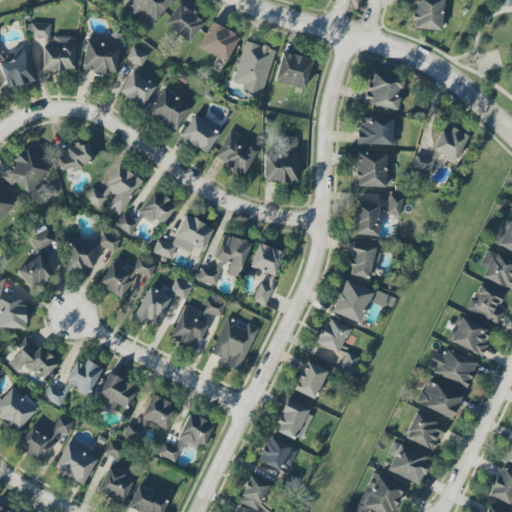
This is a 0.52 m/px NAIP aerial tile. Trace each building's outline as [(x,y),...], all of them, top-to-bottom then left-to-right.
[(147,28),(171,2),(169,0),(129,0),(124,6),(147,28)] [(413,0),(411,28),(440,31),(443,0),(413,0)] [(163,24),(189,43),(204,22),(179,3),(163,24)] [(42,71),(73,72),(74,37),(50,36),(50,24),(29,23),(29,38),(43,38),(42,71)] [(227,61),(238,34),(209,24),(199,51),(227,61)] [(114,75),(120,40),(105,38),(104,43),(85,40),(81,70),(114,75)] [(232,82),(242,85),(240,91),(260,97),(274,50),(244,41),(232,82)] [(34,81),(22,46),(9,51),(9,58),(3,60),(0,60),(0,80),(0,89),(8,87),(18,86),(34,81)] [(125,59),(140,66),(147,54),(131,46),(125,59)] [(273,82),(304,90),(312,60),(280,52),(273,82)] [(155,86),(131,71),(118,92),(142,106),(155,86)] [(396,111),(403,81),(371,73),(364,103),(396,111)] [(181,93),(177,99),(163,88),(146,111),(173,131),(194,103),(181,93)] [(221,129),(195,112),(179,136),(205,153),(221,129)] [(358,144),(394,145),(394,119),(359,118),(358,144)] [(242,175),(257,151),(241,142),(243,138),(228,129),(211,158),(242,175)] [(449,133),(440,130),(432,152),(457,161),(467,135),(450,129),(449,133)] [(297,137),(279,137),(278,157),(263,157),(263,183),(296,184),(297,137)] [(54,152),(61,172),(93,162),(87,142),(54,152)] [(0,175),(10,186),(14,182),(27,194),(48,171),(25,149),(0,175)] [(390,187),(390,177),(385,176),(386,154),(356,154),(355,186),(390,187)] [(433,159),(415,154),(411,168),(430,172),(433,159)] [(119,216),(142,181),(118,165),(100,193),(92,187),(84,199),(100,210),(103,205),(119,216)] [(137,213),(161,228),(175,205),(150,190),(137,213)] [(385,213),(399,216),(403,198),(389,195),(385,213)] [(352,235),(376,236),(377,205),(353,204),(352,235)] [(115,225),(128,235),(136,224),(123,214),(115,225)] [(170,259),(175,248),(190,253),(192,247),(203,251),(212,227),(182,216),(171,244),(157,239),(152,252),(170,259)] [(511,252),(511,224),(507,222),(497,246),(511,252)] [(30,239),(37,250),(54,241),(48,229),(30,239)] [(101,233),(96,246),(114,252),(119,239),(101,233)] [(248,242),(221,235),(214,260),(229,264),(227,274),(239,277),(248,242)] [(83,268),(92,268),(93,244),(68,243),(67,272),(83,273),(83,268)] [(252,301),(264,306),(284,253),(257,243),(246,273),(260,278),(252,301)] [(347,275),(373,278),(378,247),(352,243),(347,275)] [(511,290),(511,288),(511,260),(492,253),(482,278),(511,290)] [(53,277),(41,255),(17,268),(29,290),(53,277)] [(120,299),(132,281),(135,272),(145,276),(150,279),(154,266),(138,260),(129,274),(123,270),(126,262),(117,255),(102,276),(99,285),(107,291),(109,292),(120,299)] [(216,285),(218,271),(200,268),(197,282),(216,285)] [(26,298),(2,297),(3,276),(0,275),(0,327),(24,329),(26,298)] [(147,287),(132,319),(142,323),(144,319),(159,326),(172,294),(184,300),(190,286),(174,279),(166,295),(147,287)] [(387,296),(343,279),(330,312),(359,324),(368,302),(382,308),(387,296)] [(503,312),(496,309),(502,295),(478,284),(465,310),(496,325),(503,312)] [(198,322),(217,328),(224,305),(205,299),(198,322)] [(195,349),(206,324),(192,318),(196,309),(183,304),(169,338),(195,349)] [(239,369),(258,328),(246,322),(244,327),(224,318),(208,355),(239,369)] [(449,342),(481,356),(487,345),(484,344),(489,331),(460,318),(449,342)] [(316,344),(344,356),(338,369),(351,375),(359,357),(340,349),(349,328),(327,319),(316,344)] [(26,363),(41,380),(56,366),(28,336),(3,359),(16,373),(26,363)] [(478,363),(445,348),(441,355),(434,351),(426,369),(466,388),(478,363)] [(100,369),(76,358),(62,391),(47,384),(41,398),(60,406),(69,386),(89,394),(100,369)] [(292,390),(314,400),(327,371),(305,361),(292,390)] [(114,410),(116,404),(127,409),(136,388),(106,376),(98,396),(101,397),(99,404),(114,410)] [(450,420),(461,397),(426,380),(415,403),(450,420)] [(0,398),(0,418),(15,432),(36,409),(22,396),(20,398),(10,388),(0,398)] [(147,422),(167,429),(175,405),(147,395),(134,434),(142,437),(147,422)] [(273,429),(299,442),(312,414),(287,401),(273,429)] [(403,438),(434,452),(445,426),(414,413),(403,438)] [(202,448),(212,425),(187,414),(173,446),(162,442),(156,455),(174,463),(184,440),(202,448)] [(29,428),(17,448),(46,464),(70,422),(59,416),(47,439),(29,428)] [(82,485),(96,459),(84,453),(87,447),(69,437),(52,469),(82,485)] [(258,461),(287,472),(296,448),(267,437),(258,461)] [(511,465),(511,439),(503,461),(511,465)] [(417,485),(429,458),(398,445),(386,471),(417,485)] [(133,478),(107,466),(95,491),(121,503),(133,478)] [(488,496),(510,505),(511,499),(511,471),(499,467),(488,496)] [(372,511),(392,511),(402,487),(374,476),(363,508),(372,511)] [(238,502),(264,511),(275,511),(260,506),(268,484),(248,477),(238,502)] [(138,511),(161,511),(167,500),(136,486),(127,506),(138,511)]
